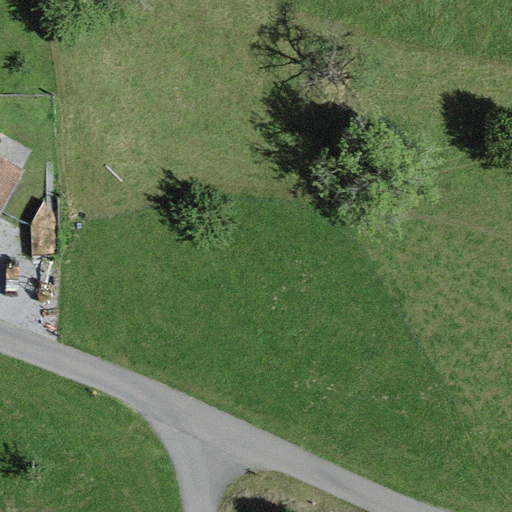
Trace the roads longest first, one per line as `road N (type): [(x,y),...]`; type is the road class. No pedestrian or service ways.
road 1 (residential): [(173,399),(375,496),(428,511)]
road 2 (residential): [(0,332),(173,399)]
